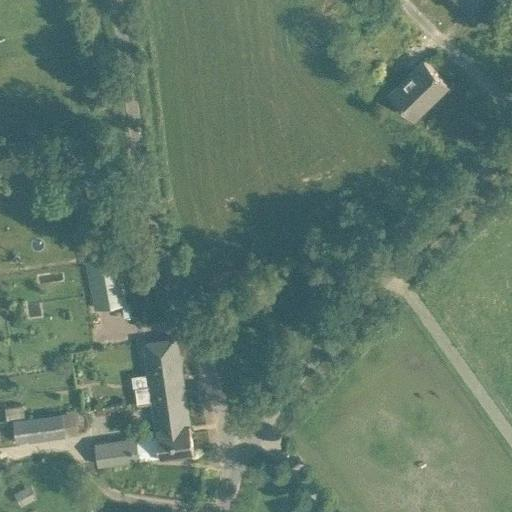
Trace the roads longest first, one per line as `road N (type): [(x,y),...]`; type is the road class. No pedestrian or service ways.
road 1 (unclassified): [(233,475),(153,212),(108,0)]
road 2 (unclassified): [(233,475),(252,435),(511,160)]
